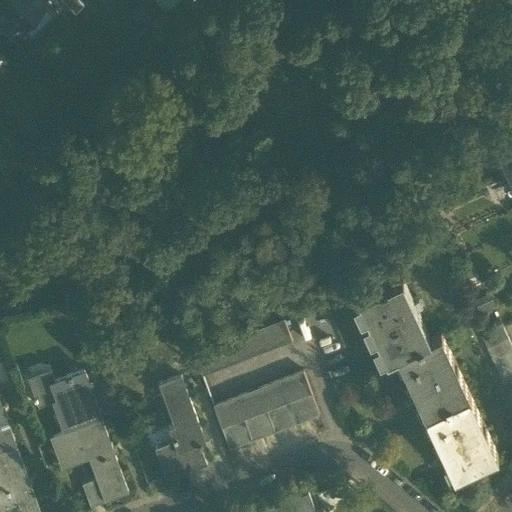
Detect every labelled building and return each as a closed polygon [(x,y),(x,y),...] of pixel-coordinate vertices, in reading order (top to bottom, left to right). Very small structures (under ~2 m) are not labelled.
[(0,0),(0,1),(7,9),(22,25),(47,1),(45,0),(0,0)] [(62,0),(75,13),(84,5),(79,0),(62,0)] [(0,15),(0,28),(9,38),(22,25),(7,9),(0,15)] [(511,139),(496,146),(509,173),(511,171),(511,139)] [(35,227),(27,199),(6,205),(14,233),(35,227)] [(479,280),(472,265),(452,274),(459,289),(479,280)] [(386,355),(397,350),(430,335),(402,274),(358,294),(386,355)] [(497,304),(490,289),(472,298),(479,313),(497,304)] [(284,314),(272,318),(281,341),(292,337),(284,314)] [(272,318),(261,322),(269,345),(281,341),(272,318)] [(261,322),(250,326),(258,349),(269,345),(261,322)] [(250,326),(238,330),(247,353),(258,349),(250,326)] [(482,338),(487,349),(509,339),(503,328),(482,338)] [(235,357),(247,353),(238,330),(227,335),(235,357)] [(397,350),(426,412),(469,392),(441,330),(430,335),(397,350)] [(224,361),(235,357),(227,335),(216,339),(224,361)] [(213,365),(224,361),(216,339),(205,343),(213,365)] [(487,349),(492,360),(511,350),(511,346),(509,339),(487,349)] [(202,369),(213,365),(205,343),(193,347),(202,369)] [(511,350),(492,360),(497,371),(511,364),(511,350)] [(511,364),(497,371),(502,382),(511,377),(511,364)] [(33,387),(56,379),(50,365),(28,373),(33,387)] [(300,393),(311,389),(303,367),(292,371),(300,393)] [(57,399),(67,427),(101,415),(84,369),(56,379),(33,387),(39,405),(57,399)] [(155,445),(166,476),(186,469),(178,447),(199,440),(199,441),(206,438),(181,371),(159,379),(175,422),(169,425),(174,438),(155,445)] [(289,397),(300,393),(292,371),(280,375),(289,397)] [(277,401),(289,397),(280,375),(269,379),(277,401)] [(511,390),(511,377),(502,382),(507,393),(511,390)] [(266,405),(277,401),(269,379),(258,383),(266,405)] [(255,410),(266,405),(258,383),(246,387),(255,410)] [(243,414),(255,410),(246,387),(235,391),(243,414)] [(311,389),(300,393),(309,418),(320,413),(311,389)] [(232,418),(243,414),(235,391),(224,395),(232,418)] [(498,455),(469,392),(426,412),(454,475),(498,455)] [(300,393),(289,397),(297,422),(309,418),(300,393)] [(221,422),(232,418),(224,395),(213,399),(221,422)] [(289,397),(277,401),(286,426),(297,422),(289,397)] [(0,451),(17,445),(0,398),(0,451)] [(277,401),(266,405),(275,430),(286,426),(277,401)] [(266,405),(255,410),(264,434),(275,430),(266,405)] [(255,410),(243,414),(252,438),(264,434),(255,410)] [(243,414),(232,418),(241,442),(252,438),(243,414)] [(128,490),(101,415),(67,427),(49,433),(58,456),(85,446),(89,455),(96,474),(105,498),(128,490)] [(232,418),(221,422),(230,446),(241,442),(232,418)] [(178,447),(186,469),(207,461),(199,441),(199,440),(178,447)] [(35,496),(17,445),(0,451),(0,505),(1,509),(19,502),(35,496)] [(61,465),(89,455),(85,446),(58,456),(61,465)] [(81,479),(90,504),(105,498),(96,474),(81,479)] [(282,497),(282,499),(286,511),(314,511),(316,511),(308,488),(282,497)] [(19,502),(22,511),(41,511),(35,496),(19,502)] [(245,511),(286,511),(282,499),(245,511)]
